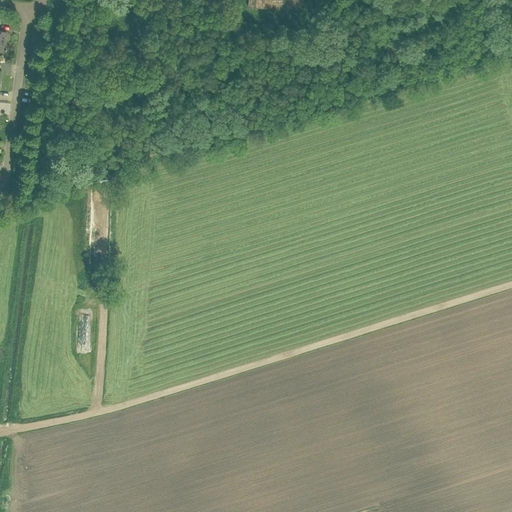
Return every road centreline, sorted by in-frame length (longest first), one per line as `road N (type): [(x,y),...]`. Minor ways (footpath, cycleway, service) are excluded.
road 1 (track): [(0,434),(166,392),(511,283)]
road 2 (residential): [(0,181),(27,10)]
road 3 (track): [(96,411),(107,278)]
